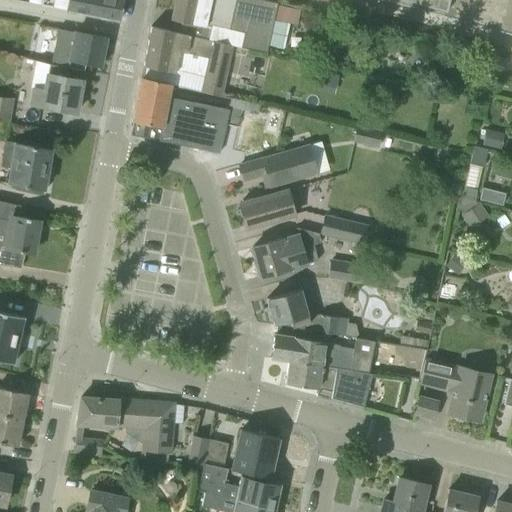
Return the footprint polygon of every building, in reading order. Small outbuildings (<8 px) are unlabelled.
[(122,0),(40,0),(40,5),(119,21),(122,0)] [(260,0),(175,0),(171,20),(169,31),(189,36),(214,41),(231,45),(266,53),(267,46),(284,49),(289,24),(273,20),(277,3),(260,0)] [(511,0),(400,0),(400,4),(415,8),(417,3),(470,18),(469,23),(485,27),(486,22),(511,28),(511,0)] [(143,66),(174,73),(179,52),(186,53),(189,36),(169,31),(152,27),(151,27),(143,66)] [(106,38),(74,32),(74,33),(61,30),(54,66),(83,71),(85,63),(100,66),(106,38)] [(219,96),(231,45),(214,41),(202,91),(219,96)] [(33,88),(30,104),(75,113),(82,81),(47,74),(44,91),(33,88)] [(132,136),(188,147),(218,154),(220,148),(253,155),(258,132),(237,127),(241,110),(229,107),(228,110),(168,96),(170,84),(141,78),(130,136),(132,136)] [(11,100),(0,98),(0,121),(8,123),(11,100)] [(354,141),(377,146),(380,132),(357,127),(354,141)] [(8,183),(44,189),(50,150),(14,143),(14,144),(5,142),(1,167),(10,169),(8,183)] [(261,176),(262,178),(265,188),(317,173),(309,145),(239,165),(243,181),(261,176)] [(469,164),(481,167),(482,167),(486,149),(473,146),(469,164)] [(242,201),(242,203),(239,204),(246,229),(294,216),(287,190),(252,200),(251,198),(242,201)] [(0,219),(9,222),(5,247),(1,247),(0,251),(0,264),(20,268),(24,252),(33,253),(38,221),(26,219),(27,214),(14,212),(15,204),(0,201),(0,219)] [(366,226),(325,216),(320,234),(362,244),(366,226)] [(260,278),(289,269),(317,260),(313,244),(321,242),(318,234),(296,229),(299,230),(300,235),(281,240),(281,239),(251,248),(260,278)] [(370,286),(373,269),(330,261),(327,278),(370,286)] [(274,325),(277,325),(289,321),(291,328),(303,325),(303,330),(326,334),(343,336),(343,337),(355,338),(357,339),(357,335),(355,325),(345,323),(346,319),(320,315),(320,316),(307,314),(300,290),(266,299),(274,325)] [(24,317),(0,311),(0,361),(13,364),(13,363),(12,363),(16,347),(17,347),(20,334),(19,334),(22,318),(23,318),(24,317)] [(325,342),(326,334),(303,330),(303,325),(291,328),(289,321),(277,325),(275,334),(274,334),(270,358),(288,361),(288,360),(371,376),(371,374),(406,378),(419,380),(425,350),(357,339),(355,338),(353,348),(339,346),(339,344),(325,342)] [(288,360),(288,361),(284,383),(332,391),(330,400),(362,409),(371,376),(288,360)] [(424,360),(419,383),(453,391),(447,414),(479,421),(490,374),(459,367),(458,368),(424,360)] [(503,405),(511,407),(511,379),(509,379),(503,405)] [(0,415),(22,419),(27,394),(0,388),(0,415)] [(145,421),(124,419),(125,410),(118,409),(119,400),(80,397),(76,424),(144,430),(145,421)] [(438,403),(418,398),(414,414),(434,419),(438,403)] [(145,421),(144,430),(142,451),(156,452),(155,461),(167,462),(167,453),(169,453),(173,404),(119,400),(118,409),(125,410),(124,419),(145,421)] [(0,443),(16,447),(22,419),(0,415),(0,443)] [(277,438),(241,430),(232,470),(269,478),(277,438)] [(203,466),(204,464),(203,463),(208,439),(192,436),(186,463),(203,466)] [(102,440),(74,437),(72,454),(100,457),(102,440)] [(227,444),(208,439),(203,463),(204,464),(223,468),(227,444)] [(142,451),(142,460),(155,461),(156,452),(142,451)] [(227,469),(223,468),(204,464),(203,466),(197,491),(204,493),(272,509),(278,485),(241,476),(238,487),(223,483),(227,469)] [(0,504),(4,506),(10,476),(0,473),(0,504)] [(422,511),(424,504),(422,504),(427,485),(399,478),(393,502),(383,500),(380,511),(422,511)] [(473,511),(477,497),(448,490),(442,511),(473,511)] [(126,511),(129,500),(90,492),(86,510),(87,510),(86,511),(126,511)] [(201,506),(209,508),(208,511),(271,511),(272,509),(204,493),(201,506)] [(511,511),(511,505),(496,501),(493,511),(511,511)]
